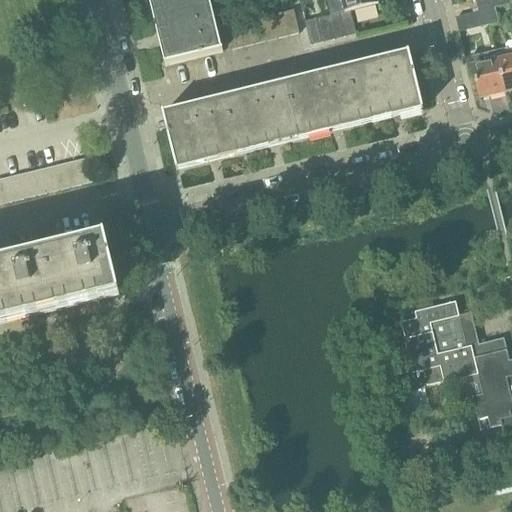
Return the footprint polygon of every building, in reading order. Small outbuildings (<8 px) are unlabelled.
[(209,0),(174,0),(151,6),(166,68),(224,53),(223,52),(222,52),(209,0)] [(342,0),(346,14),(350,13),(378,6),(376,0),(342,0)] [(467,0),(468,2),(477,0),(480,13),(495,10),(511,5),(511,4),(510,0),(467,0)] [(480,13),(482,20),(497,16),(495,10),(480,13)] [(294,11),(282,14),(288,38),(300,35),(294,11)] [(346,14),(339,15),(345,39),(356,36),(350,13),(346,14)] [(277,41),(288,38),(282,14),(271,17),(277,41)] [(334,42),(345,39),(339,15),(328,18),(334,42)] [(498,23),(497,16),(482,20),(483,26),(498,23)] [(271,17),(259,20),(265,43),(277,41),(271,17)] [(322,44),(334,42),(328,18),(317,21),(322,44)] [(253,46),(265,43),(259,20),(247,23),(253,46)] [(322,44),(317,21),(305,24),(311,47),(322,44)] [(247,23),(235,26),(241,49),(253,46),(247,23)] [(229,52),(241,49),(235,26),(224,29),(229,52)] [(496,53),(498,62),(506,94),(511,92),(511,58),(509,60),(507,50),(496,53)] [(496,53),(470,59),(480,101),(506,94),(498,62),(496,53)] [(348,71),(362,128),(424,112),(410,54),(409,55),(409,56),(348,71)] [(301,142),(362,128),(348,71),(287,86),(301,142)] [(240,157),(301,142),(287,86),(226,101),(240,157)] [(177,173),(240,157),(226,101),(165,116),(164,115),(163,115),(177,173)] [(75,162),(80,186),(93,182),(88,159),(75,162)] [(63,165),(69,188),(80,186),(75,162),(63,165)] [(51,168),(57,191),(69,188),(63,165),(51,168)] [(40,171),(45,194),(57,191),(51,168),(40,171)] [(29,174),(34,197),(45,194),(40,171),(29,174)] [(17,176),(22,199),(34,197),(29,174),(17,176)] [(5,179),(11,202),(22,199),(17,176),(5,179)] [(0,180),(0,204),(11,202),(5,179),(0,180)] [(105,241),(44,256),(56,308),(117,293),(118,298),(120,298),(106,240),(105,240),(104,240),(105,241)] [(44,256),(0,266),(0,321),(56,308),(44,256)] [(472,316),(460,319),(457,305),(416,315),(417,322),(403,325),(415,375),(413,375),(414,376),(424,373),(428,388),(444,384),(445,385),(446,385),(446,384),(478,376),(483,398),(473,401),(479,424),(489,421),(492,432),(502,429),(505,440),(511,438),(511,363),(511,364),(505,342),(480,348),(474,323),(472,316)]
